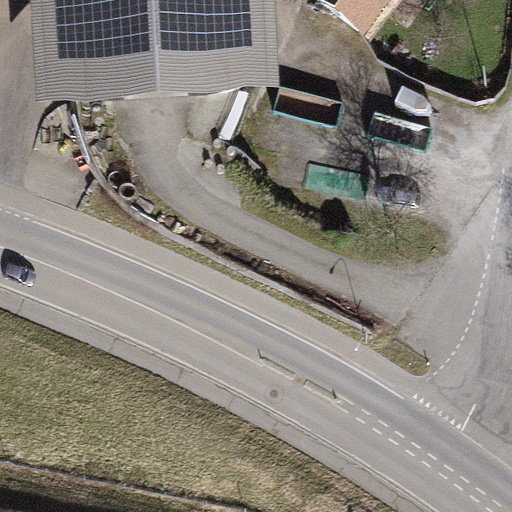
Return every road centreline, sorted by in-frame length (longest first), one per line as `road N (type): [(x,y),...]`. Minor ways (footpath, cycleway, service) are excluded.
road 1 (secondary): [(0,248),(282,368),(439,466)]
road 2 (unclassified): [(511,261),(493,369),(439,466)]
